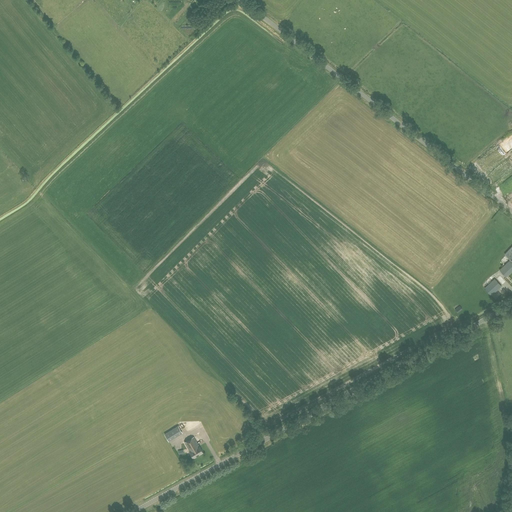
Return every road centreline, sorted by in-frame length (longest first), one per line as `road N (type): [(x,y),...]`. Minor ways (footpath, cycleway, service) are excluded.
road 1 (tertiary): [(133,511),(511,305)]
road 2 (unclassified): [(511,209),(243,0)]
